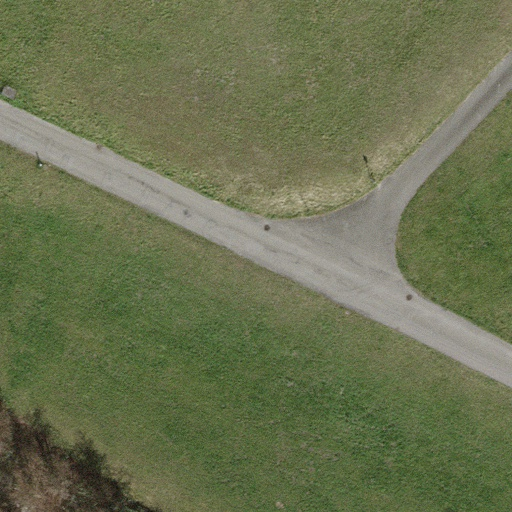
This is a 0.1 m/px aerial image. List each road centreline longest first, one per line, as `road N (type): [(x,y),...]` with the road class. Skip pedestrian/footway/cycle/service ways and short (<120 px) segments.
road 1 (residential): [(511,366),(0,115)]
road 2 (track): [(334,276),(511,68)]
